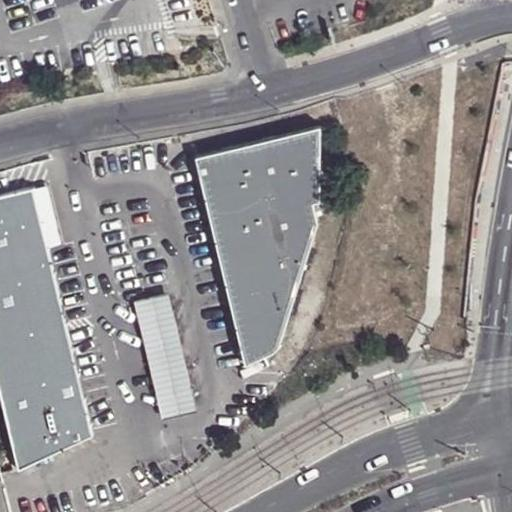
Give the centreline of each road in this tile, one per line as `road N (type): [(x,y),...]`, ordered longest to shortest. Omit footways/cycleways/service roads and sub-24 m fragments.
road 1 (residential): [(490,21),(269,90),(0,144)]
road 2 (tertiary): [(501,422),(411,439),(267,511)]
road 3 (motorway): [(511,271),(501,422)]
